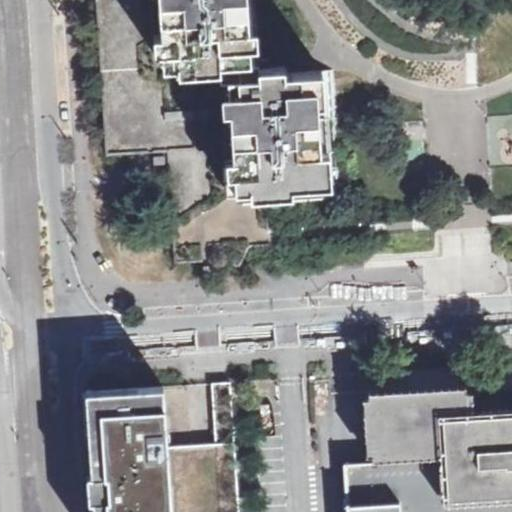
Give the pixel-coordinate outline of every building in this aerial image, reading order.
[(216,277),(215,259),(224,259),(240,267),(245,256),(250,246),(271,245),(270,227),(267,188),(324,184),(317,71),(273,74),(272,59),(263,59),(258,0),(97,0),(107,154),(136,153),(144,152),(154,151),(169,152),(176,262),(204,260),(206,277),(216,277)] [(398,171),(425,169),(424,142),(396,143),(398,171)] [(511,363),(367,373),(369,400),(375,399),(375,393),(418,390),(464,387),(468,394),(469,412),(511,409),(511,363)] [(240,511),(232,381),(85,388),(94,511),(240,511)] [(511,409),(469,412),(468,394),(464,387),(418,390),(375,393),(375,399),(369,400),(372,455),(445,451),(447,499),(511,494),(511,409)] [(373,463),(345,465),(347,511),(511,511),(511,494),(447,499),(445,451),(372,455),(373,463)]
